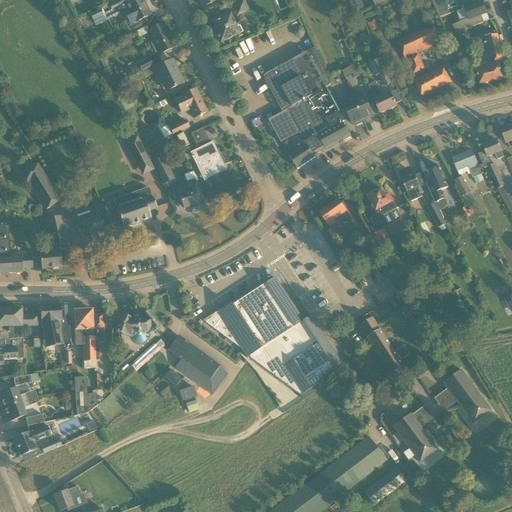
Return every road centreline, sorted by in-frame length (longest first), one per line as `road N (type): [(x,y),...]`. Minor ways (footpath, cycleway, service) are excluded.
road 1 (secondary): [(0,292),(104,290),(174,276),(226,256),(279,215)]
road 2 (secondary): [(279,215),(340,167),(396,137),(511,100)]
road 3 (residential): [(279,215),(173,0)]
